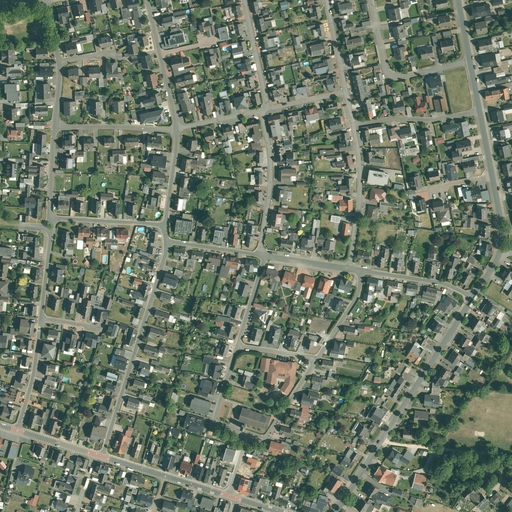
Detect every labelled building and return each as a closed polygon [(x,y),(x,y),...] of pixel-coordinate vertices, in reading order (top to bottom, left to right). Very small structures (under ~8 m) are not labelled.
[(100,0),(95,0),(89,1),(91,11),(102,9),(103,9),(102,5),(100,0)] [(127,0),(128,8),(129,8),(139,6),(138,0),(127,0)] [(257,1),(251,2),(254,13),(260,12),(258,2),(257,1)] [(289,9),(288,1),(280,3),(282,10),(289,9)] [(341,2),(335,3),(338,14),(339,13),(344,12),(342,5),(341,2)] [(351,3),(342,5),(344,12),(347,12),(353,10),(351,3)] [(73,6),(76,16),(84,14),(82,4),(73,6)] [(489,4),(472,8),(474,17),(491,14),(489,4)] [(240,5),(233,6),(234,7),(232,8),(230,9),(231,17),(235,16),(236,17),(242,16),(240,5)] [(139,6),(129,8),(130,11),(134,11),(137,25),(143,23),(139,6)] [(168,6),(160,7),(162,15),(170,13),(168,6)] [(319,6),(314,7),(314,8),(312,9),(310,10),(312,19),(316,18),(322,17),(320,6),(319,6)] [(67,7),(57,9),(59,17),(60,23),(66,22),(65,16),(69,15),(67,7)] [(398,8),(389,9),(390,14),(391,14),(392,20),(392,21),(402,18),(401,14),(400,14),(398,8)] [(172,16),(161,18),(162,19),(160,20),(161,22),(162,23),(163,27),(170,25),(174,24),(172,16)] [(340,17),(339,17),(340,20),(339,20),(341,31),(350,29),(355,28),(354,23),(346,25),(344,16),(340,17)] [(450,18),(446,18),(445,16),(438,17),(438,18),(440,26),(446,25),(447,26),(451,25),(450,18)] [(260,19),(257,20),(259,30),(265,29),(273,27),(271,20),(264,21),(263,19),(263,18),(260,19)] [(206,21),(199,23),(201,31),(208,30),(208,29),(211,29),(210,25),(209,21),(206,22),(206,21)] [(485,21),(475,23),(477,34),(488,32),(486,22),(486,21),(485,21)] [(241,23),(235,24),(236,31),(232,32),(233,36),(237,35),(243,34),(241,23)] [(323,24),(317,25),(319,36),(320,35),(325,34),(323,24)] [(403,25),(393,27),(394,32),(396,38),(395,38),(395,39),(398,38),(405,37),(405,36),(403,30),(404,30),(403,25)] [(218,28),(221,39),(229,38),(227,27),(226,27),(226,26),(218,28)] [(168,36),(164,37),(166,47),(173,46),(174,47),(178,46),(178,43),(186,41),(183,32),(180,33),(171,35),(170,35),(171,38),(168,39),(168,36)] [(146,35),(138,37),(138,38),(134,39),(134,41),(135,40),(136,43),(137,47),(148,44),(146,35)] [(110,36),(98,38),(100,48),(112,45),(111,39),(110,36)] [(133,36),(127,37),(129,45),(136,43),(135,40),(134,41),(134,39),(133,36)] [(267,36),(261,37),(263,48),(267,47),(269,47),(269,46),(267,36)] [(302,37),(294,39),(295,45),(300,44),(300,41),(300,39),(302,39),(302,37)] [(361,37),(350,40),(349,37),(343,38),(345,48),(363,45),(361,37)] [(497,38),(491,39),(491,38),(488,39),(479,41),(480,50),(493,47),(495,49),(500,48),(499,41),(497,42),(497,38)] [(453,39),(441,42),(444,54),(443,51),(454,48),(455,51),(453,39)] [(76,41),(69,43),(70,44),(65,45),(67,54),(78,52),(76,41)] [(240,48),(233,50),(234,54),(247,51),(245,41),(243,41),(239,42),(240,48)] [(327,41),(321,42),(321,43),(323,53),(329,52),(327,41)] [(300,44),(295,45),(297,53),(303,51),(310,45),(309,42),(300,44)] [(129,45),(127,45),(129,53),(133,52),(138,51),(137,47),(136,43),(129,45)] [(321,43),(310,46),(311,51),(313,52),(314,55),(323,53),(321,43)] [(405,46),(395,48),(395,53),(396,53),(397,59),(406,58),(405,51),(406,51),(405,46)] [(432,47),(420,49),(422,59),(428,57),(434,56),(432,47)] [(47,48),(36,49),(36,58),(47,57),(47,48)] [(14,49),(2,49),(2,52),(2,59),(3,59),(3,61),(9,61),(14,61),(14,49)] [(271,53),(265,55),(267,66),(273,64),(271,53)] [(352,54),(346,55),(349,66),(353,65),(360,63),(358,56),(353,57),(352,54)] [(495,54),(482,56),(484,67),(497,64),(497,63),(495,54)] [(150,55),(141,57),(143,68),(153,65),(152,61),(151,61),(150,55)] [(215,55),(207,57),(209,65),(217,63),(215,55)] [(182,57),(171,59),(173,68),(178,67),(184,65),(182,60),(182,57)] [(249,58),(243,59),(244,66),(240,67),(241,71),(245,70),(251,69),(249,58)] [(331,58),(324,59),(325,63),(315,65),(317,73),(333,69),(331,58)] [(116,63),(106,63),(107,68),(106,68),(106,72),(106,77),(110,77),(110,76),(117,76),(116,68),(116,67),(116,63)] [(10,67),(2,67),(2,76),(10,76),(10,75),(16,75),(16,70),(10,70),(10,67)] [(49,67),(40,68),(41,72),(42,73),(43,76),(52,76),(52,67),(49,67)] [(99,68),(89,68),(89,77),(98,77),(99,77),(99,72),(99,68)] [(78,78),(78,69),(74,69),(74,70),(68,70),(68,78),(74,78),(74,77),(78,77),(78,78)] [(359,69),(352,71),(353,75),(354,82),(361,80),(359,69)] [(269,72),(268,72),(271,83),(275,82),(281,81),(279,76),(275,76),(274,71),(269,72)] [(155,73),(145,75),(148,86),(157,84),(155,78),(156,78),(155,73)] [(192,73),(184,75),(184,76),(175,78),(177,85),(186,83),(186,84),(194,82),(192,73)] [(496,74),(486,76),(487,84),(492,83),(497,82),(497,83),(506,81),(505,77),(505,76),(497,78),(496,74)] [(331,77),(330,77),(331,79),(327,80),(328,88),(339,86),(336,75),(331,77)] [(244,78),(245,80),(245,81),(246,81),(247,84),(248,84),(249,88),(255,87),(253,76),(244,78)] [(440,76),(430,78),(431,83),(432,88),(432,87),(442,85),(440,76)] [(361,80),(354,82),(355,88),(363,87),(367,86),(366,79),(361,80)] [(10,84),(4,84),(5,92),(6,92),(16,92),(16,91),(16,84),(16,83),(10,84)] [(43,84),(37,84),(38,91),(35,91),(38,91),(38,98),(44,98),(50,97),(49,94),(50,94),(49,94),(49,92),(50,92),(49,92),(49,89),(49,87),(49,83),(43,84)] [(508,88),(500,89),(501,96),(502,99),(510,98),(508,88)] [(271,90),(270,90),(273,101),(281,99),(280,95),(279,92),(277,92),(277,90),(276,89),(271,90)] [(500,89),(485,92),(487,99),(501,96),(500,89)] [(16,92),(6,92),(7,100),(10,100),(18,100),(18,99),(18,91),(16,91),(16,92)] [(159,92),(150,94),(151,98),(144,100),(145,106),(155,104),(162,102),(159,92)] [(188,99),(186,92),(178,94),(181,103),(182,103),(184,112),(192,110),(191,104),(193,103),(191,99),(188,99)] [(256,93),(252,94),(252,95),(255,105),(261,104),(258,93),(256,93)] [(364,93),(357,94),(358,101),(362,100),(365,99),(364,93)] [(226,95),(221,97),(224,110),(231,109),(230,103),(229,99),(228,99),(227,96),(226,95)] [(245,97),(245,96),(244,96),(235,98),(235,99),(237,108),(243,107),(247,106),(245,97)] [(205,97),(200,98),(204,115),(212,113),(210,103),(206,103),(206,99),(205,99),(205,97)] [(420,103),(419,98),(415,99),(417,112),(426,110),(424,102),(420,103)] [(444,98),(434,100),(437,112),(446,110),(444,98)] [(75,101),(64,102),(65,114),(75,114),(74,110),(73,110),(73,106),(76,106),(75,101)] [(100,101),(90,102),(90,106),(91,106),(91,113),(101,113),(100,101)] [(122,101),(113,101),(114,104),(115,104),(115,111),(123,111),(122,101)] [(393,103),(392,103),(394,112),(405,109),(403,101),(397,102),(393,103)] [(337,102),(326,105),(328,111),(339,108),(337,102)] [(35,106),(35,108),(35,112),(38,112),(38,115),(47,114),(47,105),(35,106)] [(317,107),(306,109),(306,110),(303,110),(305,118),(305,121),(306,120),(309,120),(319,118),(319,117),(318,111),(317,107)] [(16,108),(7,108),(8,119),(16,119),(16,108)] [(155,111),(149,112),(141,114),(143,113),(144,116),(143,116),(143,117),(144,117),(145,122),(161,118),(159,111),(159,110),(155,111)] [(502,110),(492,112),(494,122),(504,120),(502,110)] [(298,111),(287,113),(289,119),(289,121),(291,121),(300,119),(299,117),(298,111)] [(284,114),(269,117),(270,123),(271,123),(271,127),(271,128),(272,128),(274,138),(273,138),(273,139),(282,137),(280,125),(280,124),(276,125),(275,122),(286,120),(284,114)] [(340,118),(330,120),(331,128),(332,129),(341,127),(342,127),(340,118)] [(257,120),(246,122),(246,123),(243,123),(244,129),(254,127),(258,126),(257,120)] [(467,122),(450,125),(451,132),(458,130),(459,136),(469,134),(468,130),(467,127),(468,127),(467,122)] [(287,124),(280,125),(282,137),(289,135),(288,131),(287,124)] [(381,124),(363,127),(364,127),(365,130),(362,130),(364,142),(370,141),(371,144),(381,142),(381,141),(380,141),(379,134),(380,134),(379,134),(378,134),(378,129),(382,128),(381,124)] [(448,125),(443,126),(444,133),(451,132),(450,125),(449,124),(448,125)] [(232,126),(223,128),(224,132),(223,133),(224,135),(225,135),(234,133),(232,126)] [(411,128),(400,130),(402,138),(412,135),(411,128)] [(504,129),(496,131),(498,140),(506,138),(504,129)] [(16,130),(8,130),(7,139),(19,140),(20,135),(20,134),(20,131),(20,130),(16,130)] [(430,130),(421,131),(423,141),(432,139),(430,130)] [(214,131),(205,133),(206,140),(207,140),(207,143),(210,142),(210,141),(210,139),(215,138),(214,131)] [(347,132),(342,133),(343,138),(341,139),(342,143),(350,142),(348,132),(347,132)] [(46,134),(38,134),(37,143),(45,144),(46,134)] [(161,138),(148,136),(147,143),(145,143),(145,146),(160,147),(161,138)] [(138,137),(124,137),(124,145),(134,145),(134,143),(138,143),(138,137)] [(93,138),(84,138),(84,139),(81,139),(81,143),(84,143),(84,146),(94,146),(93,138)] [(114,138),(104,138),(104,146),(114,146),(114,138)] [(197,140),(189,139),(187,149),(196,150),(197,140)] [(70,140),(63,140),(63,149),(70,148),(74,148),(74,140),(70,140)] [(470,140),(460,142),(461,151),(472,149),(470,140)] [(342,143),(339,144),(341,150),(351,148),(350,142),(342,143)] [(460,142),(457,143),(458,147),(456,147),(457,151),(452,152),(454,160),(463,159),(461,151),(460,142)] [(45,144),(37,143),(37,154),(45,154),(45,144)] [(509,144),(499,146),(501,157),(505,156),(505,157),(511,155),(509,144)] [(253,149),(249,150),(250,156),(257,154),(257,151),(262,151),(262,147),(261,147),(255,149),(253,149)] [(277,147),(278,158),(284,158),(284,157),(284,154),(286,154),(285,149),(284,149),(283,147),(277,147)] [(284,158),(278,158),(278,163),(289,162),(294,162),(294,161),(293,152),(287,153),(287,157),(284,157),(284,158)] [(155,156),(152,155),(152,157),(151,165),(158,166),(165,167),(166,157),(155,156)] [(345,160),(337,161),(337,162),(333,163),(334,167),(338,167),(353,164),(351,155),(347,156),(344,156),(345,160)] [(414,164),(420,160),(417,156),(411,160),(414,164)] [(66,157),(61,157),(61,167),(71,167),(70,167),(71,158),(72,158),(71,158),(66,157)] [(192,159),(183,158),(182,169),(190,171),(190,170),(191,170),(192,167),(195,167),(197,167),(197,165),(198,161),(192,160),(192,159)] [(208,159),(198,158),(198,161),(197,165),(207,167),(208,159)] [(471,161),(463,163),(465,171),(469,171),(476,170),(474,161),(471,161)] [(511,162),(503,164),(505,175),(511,173),(511,165),(511,166),(511,162)] [(17,163),(8,163),(7,168),(6,168),(6,171),(7,171),(7,175),(16,176),(17,163)] [(44,166),(36,165),(36,166),(32,165),(32,166),(29,165),(28,175),(29,175),(32,175),(43,176),(44,166)] [(447,168),(446,168),(448,174),(449,179),(457,177),(455,166),(447,168)] [(285,169),(284,169),(280,169),(279,169),(278,180),(285,181),(285,180),(291,180),(291,175),(296,175),(296,170),(293,170),(293,169),(285,169)] [(385,171),(369,169),(367,182),(384,185),(384,183),(387,183),(389,173),(385,173),(385,171)] [(438,170),(429,172),(429,173),(428,173),(429,176),(430,176),(431,180),(440,178),(438,170)] [(162,173),(153,171),(152,183),(159,184),(160,181),(163,182),(164,175),(161,174),(161,173),(162,173)] [(43,176),(32,175),(32,179),(32,180),(35,181),(35,185),(43,186),(43,176)] [(419,175),(410,177),(413,189),(422,187),(421,182),(420,182),(419,175)] [(189,177),(182,176),(181,186),(193,188),(194,182),(189,182),(189,178),(189,177)] [(350,178),(346,178),(346,185),(340,186),(341,192),(345,192),(345,193),(349,193),(354,193),(353,177),(350,178)] [(29,178),(24,178),(24,182),(20,182),(20,187),(20,190),(25,190),(25,188),(25,184),(28,185),(31,185),(35,185),(35,181),(32,180),(32,179),(29,178)] [(468,187),(462,188),(464,200),(472,199),(470,190),(469,190),(468,187)] [(386,191),(373,188),(371,200),(379,201),(380,197),(385,198),(386,191)] [(479,188),(470,190),(472,199),(481,197),(480,192),(479,188)] [(278,189),(276,200),(287,202),(288,191),(284,190),(278,189)] [(488,190),(480,192),(481,197),(481,199),(486,199),(486,200),(490,199),(488,190)] [(189,193),(180,191),(179,196),(181,196),(181,198),(184,198),(184,199),(188,199),(189,193)] [(416,193),(409,195),(411,202),(416,201),(418,200),(416,193)] [(151,201),(148,200),(146,208),(154,209),(155,206),(160,206),(161,195),(155,194),(155,197),(152,197),(151,201)] [(65,196),(59,196),(58,208),(68,209),(69,197),(65,196)] [(42,198),(30,197),(26,197),(26,200),(25,200),(25,207),(28,207),(33,208),(33,207),(41,208),(42,198)] [(181,198),(175,197),(173,208),(182,210),(184,199),(184,198),(181,198)] [(100,198),(92,198),(92,208),(93,208),(93,212),(101,213),(102,199),(100,199),(100,198)] [(418,200),(416,201),(418,210),(427,208),(424,199),(418,200)] [(342,200),(341,200),(341,201),(341,210),(352,209),(352,200),(342,200)] [(443,200),(433,202),(435,211),(443,209),(445,209),(444,205),(444,204),(443,204),(443,200)] [(84,202),(76,201),(76,212),(84,212),(84,202)] [(119,204),(111,204),(111,213),(119,214),(119,204)] [(137,205),(128,205),(128,214),(136,215),(137,205)] [(378,207),(370,206),(368,218),(376,220),(378,207)] [(41,208),(33,207),(33,208),(32,217),(41,218),(41,208)] [(486,213),(486,207),(477,207),(478,217),(487,217),(487,213),(486,213)] [(444,210),(440,211),(440,214),(438,214),(440,222),(450,220),(448,210),(444,211),(444,210)] [(282,214),(272,212),(271,224),(280,225),(282,214)] [(233,226),(232,226),(232,230),(231,230),(230,233),(232,233),(238,234),(239,229),(242,229),(243,223),(238,222),(237,227),(233,226)] [(253,227),(249,226),(249,224),(248,224),(247,232),(248,232),(255,233),(256,233),(257,225),(253,225),(253,227)] [(490,225),(482,224),(481,234),(481,235),(489,236),(490,225)] [(89,228),(79,228),(78,235),(89,236),(89,228)] [(108,229),(98,229),(97,236),(101,236),(108,237),(108,229)] [(127,230),(117,230),(117,237),(118,237),(126,238),(127,238),(127,230)] [(220,231),(216,230),(215,241),(221,242),(221,239),(224,239),(225,232),(220,231)] [(70,231),(62,231),(61,248),(67,249),(67,243),(69,243),(70,231)] [(158,232),(152,231),(152,234),(148,234),(148,238),(151,238),(151,242),(153,242),(157,242),(158,232)] [(298,234),(291,233),(290,240),(293,241),(294,239),(297,240),(298,234)] [(254,236),(248,235),(246,246),(252,247),(254,236)] [(310,235),(310,239),(303,238),(301,249),(313,250),(314,244),(314,242),(314,236),(310,235)] [(39,237),(31,236),(31,241),(31,246),(39,247),(39,237)] [(327,240),(326,246),(323,246),(322,252),(333,253),(335,242),(327,240)] [(489,243),(483,243),(483,246),(482,246),(481,250),(482,250),(482,254),(490,255),(490,251),(491,251),(492,247),(491,247),(491,244),(489,243)] [(0,246),(0,254),(3,255),(11,256),(12,248),(0,246)] [(39,247),(31,246),(30,256),(38,256),(39,247)] [(382,252),(381,256),(379,256),(378,266),(384,267),(385,257),(388,258),(389,248),(383,247),(382,252)] [(399,255),(396,255),(395,257),(396,257),(394,269),(401,270),(401,266),(403,267),(404,262),(402,261),(402,259),(403,260),(404,256),(402,254),(399,253),(399,255)] [(221,256),(210,254),(209,262),(209,263),(210,263),(219,265),(221,256)] [(452,257),(451,256),(448,266),(454,268),(455,265),(457,266),(459,259),(452,257)] [(239,258),(228,257),(226,266),(228,267),(237,269),(239,258)] [(469,258),(466,262),(464,266),(463,266),(468,269),(469,268),(470,269),(473,265),(475,262),(474,261),(469,258)] [(157,262),(148,259),(147,262),(146,264),(143,264),(142,268),(148,270),(154,272),(157,262)] [(195,260),(187,259),(186,268),(193,269),(195,260)] [(258,261),(247,259),(246,264),(245,269),(248,270),(253,271),(254,267),(257,267),(258,261)] [(435,264),(430,264),(428,274),(434,275),(435,272),(437,272),(439,262),(435,261),(435,264)] [(448,266),(445,277),(451,278),(454,268),(448,266)] [(466,272),(461,281),(467,284),(473,273),(474,273),(474,272),(470,269),(469,268),(468,269),(463,266),(461,270),(466,272)] [(56,269),(53,268),(53,272),(52,274),(53,275),(52,280),(54,280),(54,281),(55,282),(57,282),(58,281),(58,280),(61,281),(62,270),(62,269),(56,269)] [(511,271),(507,268),(501,277),(508,282),(511,284),(511,283),(511,271)] [(176,269),(174,274),(181,277),(183,271),(176,269)] [(278,272),(268,269),(266,273),(265,274),(265,275),(265,276),(265,278),(274,281),(275,282),(276,280),(278,272)] [(296,275),(290,274),(291,273),(286,271),(285,275),(284,276),(284,277),(284,278),(283,281),(287,282),(287,283),(289,284),(290,283),(293,284),(294,281),(296,275)] [(166,274),(163,283),(175,287),(177,278),(166,274)] [(315,279),(306,276),(303,285),(307,286),(312,288),(315,279)] [(331,280),(322,277),(318,290),(319,290),(319,291),(322,292),(323,291),(327,292),(327,293),(327,292),(331,280)] [(349,280),(346,279),(345,280),(342,279),(341,280),(339,287),(339,288),(349,291),(352,282),(348,281),(349,280)] [(275,282),(274,281),(271,289),(277,291),(280,281),(276,280),(275,282)] [(398,283),(388,281),(387,287),(386,287),(385,294),(391,295),(391,290),(395,290),(395,288),(397,289),(398,283)] [(151,285),(144,283),(141,293),(147,295),(151,285)] [(245,284),(241,283),(238,293),(247,295),(248,292),(249,289),(250,285),(245,284)] [(403,283),(398,283),(397,289),(395,288),(395,290),(395,292),(401,293),(400,294),(402,294),(403,283)] [(375,285),(367,284),(365,294),(364,300),(370,301),(373,287),(375,287),(375,285)] [(312,288),(307,286),(304,296),(309,297),(312,288)] [(438,290),(428,287),(427,291),(425,290),(422,300),(431,302),(431,303),(432,303),(435,303),(436,299),(438,290)] [(141,293),(135,291),(135,293),(134,293),(133,295),(134,295),(133,297),(146,301),(147,295),(141,293)] [(172,296),(162,292),(160,298),(164,299),(163,301),(167,303),(168,301),(170,301),(172,296)] [(327,292),(324,302),(329,303),(331,298),(332,294),(327,292),(327,293),(327,292)] [(395,292),(394,292),(393,297),(392,296),(391,302),(397,302),(400,297),(400,294),(401,293),(395,292)] [(449,296),(444,304),(445,304),(442,308),(450,313),(454,307),(458,302),(449,296)] [(60,299),(53,298),(51,309),(57,310),(60,299)] [(340,300),(335,298),(335,299),(332,308),(341,311),(344,301),(340,300)] [(91,301),(84,299),(83,299),(82,306),(83,306),(81,315),(88,316),(90,305),(91,301)] [(75,302),(69,301),(67,312),(73,313),(75,302)] [(490,301),(486,307),(486,306),(483,310),(491,315),(496,308),(497,306),(490,301)] [(235,307),(230,305),(227,315),(238,318),(242,307),(236,305),(235,307)] [(143,307),(137,306),(134,316),(140,318),(143,307)] [(261,311),(256,310),(255,316),(254,316),(253,321),(265,323),(267,312),(270,313),(270,309),(262,308),(261,311)] [(500,311),(496,308),(491,315),(490,317),(492,318),(494,315),(495,315),(497,316),(500,311)] [(104,312),(98,310),(96,320),(103,321),(103,318),(104,312)] [(171,315),(157,310),(155,316),(158,317),(157,320),(162,321),(163,319),(169,320),(171,315)] [(476,316),(470,326),(477,330),(481,325),(483,321),(476,316)] [(501,320),(496,317),(494,320),(492,323),(497,326),(501,320)] [(25,319),(21,318),(21,319),(19,330),(25,331),(33,332),(34,322),(28,321),(28,319),(25,319)] [(435,319),(430,328),(438,333),(443,324),(442,323),(435,319)] [(113,324),(110,323),(109,326),(107,333),(115,336),(119,325),(113,324)] [(229,327),(226,326),(225,330),(219,329),(217,335),(228,339),(229,336),(232,337),(236,326),(230,324),(229,327)] [(490,336),(482,331),(484,327),(481,325),(477,330),(480,332),(478,334),(479,335),(478,337),(483,341),(486,343),(490,336)] [(136,330),(127,327),(126,330),(125,330),(124,334),(127,335),(124,342),(132,345),(136,330)] [(262,329),(254,327),(251,339),(259,341),(262,329)] [(281,329),(273,327),(269,342),(277,344),(281,329)] [(356,329),(345,327),(344,333),(348,334),(347,336),(352,337),(352,335),(355,335),(356,329)] [(166,332),(151,328),(149,336),(157,339),(158,336),(164,338),(166,332)] [(300,331),(291,329),(290,332),(289,332),(288,336),(290,336),(288,344),(294,346),(296,337),(298,338),(300,331)] [(58,331),(49,330),(48,336),(57,338),(58,331)] [(503,340),(508,334),(505,332),(499,338),(503,340)] [(77,334),(67,333),(66,342),(64,341),(63,349),(74,351),(77,341),(75,341),(77,334)] [(97,335),(86,333),(85,339),(89,340),(88,345),(95,346),(96,342),(97,336),(97,335)] [(318,337),(310,334),(306,348),(313,349),(315,341),(317,341),(318,337)] [(471,339),(464,335),(459,343),(465,347),(464,349),(467,351),(465,353),(469,356),(474,348),(471,346),(473,342),(472,341),(470,340),(471,339)] [(434,340),(428,337),(427,339),(425,342),(430,346),(434,340)] [(483,341),(478,337),(473,344),(477,347),(479,345),(480,346),(483,341)] [(30,339),(25,339),(25,342),(21,342),(20,348),(31,349),(32,340),(30,339)] [(43,342),(41,355),(47,356),(50,357),(53,358),(55,345),(54,345),(51,344),(43,342)] [(230,345),(224,343),(221,354),(226,355),(230,345)] [(156,348),(146,345),(144,351),(147,352),(147,354),(157,358),(159,351),(159,350),(156,348)] [(420,349),(414,345),(411,350),(422,357),(426,350),(421,347),(420,349)] [(422,357),(411,350),(407,356),(413,360),(418,364),(422,357)] [(454,350),(448,359),(456,364),(462,355),(454,350)] [(469,356),(465,353),(461,359),(465,362),(469,356)] [(117,355),(114,365),(124,368),(127,358),(117,355)] [(28,356),(23,356),(23,361),(21,361),(20,367),(28,368),(29,366),(30,356),(28,356)] [(64,361),(64,363),(73,365),(75,357),(73,356),(71,363),(64,361)] [(476,360),(469,356),(465,362),(465,363),(471,367),(476,360)] [(289,363),(271,360),(269,358),(265,358),(263,359),(262,367),(266,370),(269,369),(270,370),(269,370),(268,379),(272,382),(276,380),(277,376),(286,378),(286,382),(281,389),(288,394),(294,385),(297,365),(293,362),(291,361),(289,362),(289,363)] [(334,362),(324,360),(323,366),(326,367),(326,369),(331,370),(331,368),(333,368),(334,362)] [(150,366),(141,363),(139,368),(142,369),(141,372),(148,374),(150,366)] [(211,363),(209,374),(219,376),(220,373),(221,373),(221,369),(221,365),(217,364),(211,363)] [(482,367),(476,363),(473,368),(479,372),(482,367)] [(50,365),(44,364),(42,373),(49,374),(49,370),(54,371),(56,365),(50,364),(50,365)] [(456,371),(461,374),(464,370),(459,366),(456,371)] [(450,371),(444,367),(439,374),(438,375),(445,379),(449,381),(450,379),(453,374),(450,371)] [(26,373),(20,371),(19,376),(17,376),(14,383),(23,385),(26,373)] [(456,371),(455,371),(453,374),(450,379),(456,382),(461,374),(456,371)] [(122,376),(116,374),(116,375),(114,375),(115,374),(108,372),(106,377),(113,379),(113,378),(114,379),(113,384),(115,385),(119,386),(122,376)] [(445,379),(438,375),(439,374),(437,373),(433,380),(433,381),(439,385),(440,384),(441,384),(442,385),(445,379)] [(250,376),(245,374),(241,385),(247,387),(249,382),(250,376)] [(324,378),(314,376),(312,382),(322,384),(324,378)] [(399,382),(395,388),(400,392),(404,384),(403,384),(405,381),(406,382),(408,380),(402,376),(399,381),(399,382)] [(55,382),(52,381),(47,379),(45,379),(45,382),(51,384),(50,387),(54,388),(55,382)] [(218,383),(206,379),(202,390),(209,392),(215,394),(218,383)] [(145,383),(135,380),(133,386),(143,389),(144,387),(145,383)] [(47,384),(40,382),(38,391),(44,393),(46,388),(47,384)] [(395,388),(390,386),(386,392),(391,395),(395,398),(400,392),(395,388)] [(10,389),(9,393),(5,392),(4,397),(3,397),(7,398),(10,399),(11,398),(18,401),(21,391),(16,390),(10,388),(10,389)] [(53,389),(46,388),(44,393),(44,395),(51,397),(53,389)] [(319,393),(310,391),(309,395),(314,396),(314,399),(317,400),(319,393)] [(440,394),(432,393),(432,395),(426,395),(425,404),(439,406),(440,394)] [(309,395),(304,394),(302,403),(312,405),(314,399),(314,396),(309,395)] [(211,402),(193,396),(190,407),(193,408),(193,410),(208,414),(211,402)] [(115,399),(109,397),(109,398),(106,406),(112,408),(115,399)] [(140,400),(130,397),(126,407),(137,411),(139,406),(138,406),(140,400)] [(106,406),(100,405),(98,411),(110,414),(112,408),(106,406)] [(382,409),(377,406),(373,406),(366,418),(370,418),(374,421),(379,424),(386,412),(382,409)] [(15,410),(6,407),(4,407),(1,415),(13,419),(15,410)] [(56,409),(51,407),(50,410),(50,409),(47,418),(48,416),(53,417),(56,409)] [(255,412),(251,411),(251,410),(248,408),(248,409),(247,409),(243,408),(244,408),(243,407),(242,410),(241,410),(241,412),(242,412),(239,420),(240,420),(243,421),(243,422),(244,421),(243,424),(241,428),(245,429),(246,425),(247,422),(247,423),(248,423),(251,424),(252,425),(252,424),(255,425),(255,426),(256,426),(256,425),(260,427),(259,427),(260,427),(263,428),(264,428),(265,424),(268,416),(268,415),(267,416),(264,415),(264,414),(263,415),(260,413),(259,413),(256,412),(255,411),(255,412)] [(46,412),(42,410),(40,416),(38,415),(34,427),(40,430),(42,423),(45,424),(47,418),(50,409),(47,408),(46,412)] [(309,409),(304,408),(302,412),(302,413),(301,418),(301,419),(306,421),(309,409)] [(302,412),(292,409),(291,415),(301,418),(302,413),(302,412)] [(429,412),(415,411),(414,422),(420,423),(420,420),(428,421),(429,412)] [(38,415),(31,413),(27,425),(34,427),(38,415)] [(188,414),(184,427),(202,433),(206,420),(188,414)] [(101,416),(98,415),(94,425),(101,427),(101,426),(103,426),(106,418),(101,416)] [(58,421),(51,419),(47,432),(54,434),(58,421)] [(71,423),(66,438),(72,439),(76,426),(74,425),(75,424),(71,423)] [(364,424),(363,425),(360,423),(356,430),(365,435),(368,430),(371,426),(367,424),(364,424)] [(371,426),(368,430),(373,433),(377,426),(372,423),(371,426)] [(94,425),(90,438),(95,439),(94,440),(98,441),(98,440),(102,441),(106,427),(103,426),(101,426),(101,427),(94,425)] [(292,429),(282,426),(280,432),(283,433),(283,435),(287,437),(288,434),(290,435),(292,429)] [(412,429),(404,428),(403,438),(415,439),(416,430),(412,429)] [(361,435),(356,432),(351,439),(356,443),(359,439),(361,435)] [(130,437),(125,436),(124,435),(124,437),(120,435),(118,440),(115,439),(115,440),(113,446),(115,447),(114,450),(120,452),(123,453),(125,445),(126,442),(129,443),(130,437)] [(276,442),(272,441),(269,450),(273,451),(272,453),(277,454),(278,451),(281,452),(282,448),(283,444),(281,444),(279,443),(276,443),(276,442)] [(291,443),(282,441),(281,444),(283,444),(282,448),(289,450),(291,443)] [(135,448),(133,447),(131,456),(137,457),(141,444),(137,443),(135,448)] [(18,446),(12,445),(8,458),(15,458),(18,446)] [(45,448),(38,446),(35,445),(33,450),(37,451),(36,453),(42,455),(42,456),(46,457),(48,451),(44,449),(45,448)] [(154,451),(152,451),(151,453),(148,461),(154,462),(155,459),(158,460),(160,455),(157,455),(158,453),(160,447),(156,446),(154,451)] [(226,447),(223,457),(233,461),(236,450),(226,447)] [(360,454),(355,451),(354,451),(351,449),(349,453),(352,455),(350,458),(355,461),(360,454)] [(401,454),(394,449),(390,454),(387,458),(395,463),(398,458),(401,454)] [(62,453),(52,450),(49,457),(60,460),(62,455),(62,453)] [(170,452),(169,456),(166,455),(165,455),(162,465),(171,468),(174,460),(171,459),(173,453),(170,452)] [(413,455),(407,452),(404,456),(410,460),(413,455)] [(200,455),(195,453),(192,461),(198,463),(200,455)] [(410,460),(404,456),(401,454),(399,458),(408,464),(410,460)] [(451,456),(445,454),(442,464),(448,466),(451,456)] [(350,458),(346,455),(342,462),(351,468),(355,461),(350,458)] [(88,460),(82,458),(82,459),(80,466),(86,468),(88,460)] [(394,464),(399,467),(402,461),(398,458),(395,463),(394,464)] [(188,462),(184,460),(183,462),(182,462),(180,470),(183,471),(188,473),(189,473),(192,465),(188,463),(188,462)] [(104,464),(97,462),(95,471),(101,473),(102,471),(107,473),(108,467),(103,465),(104,464)] [(343,470),(336,465),(332,471),(338,475),(340,475),(343,470)] [(382,465),(380,468),(379,467),(375,473),(376,474),(375,477),(380,480),(381,480),(384,482),(390,484),(391,481),(394,482),(396,475),(390,473),(391,471),(382,465)] [(26,466),(23,473),(19,472),(17,480),(23,482),(23,483),(25,483),(26,483),(28,477),(31,478),(34,469),(26,466)] [(205,468),(200,466),(196,478),(202,480),(205,468)] [(211,470),(205,468),(202,480),(207,481),(211,470)] [(227,469),(222,468),(220,472),(220,474),(219,474),(217,482),(223,484),(227,469)] [(145,478),(132,475),(131,479),(130,483),(142,487),(145,478)] [(74,477),(69,476),(67,481),(72,482),(71,485),(77,486),(80,479),(74,477)] [(336,478),(334,476),(327,486),(326,486),(323,490),(326,492),(327,491),(329,488),(335,491),(336,492),(342,481),(337,478),(336,478)] [(259,482),(256,480),(253,489),(250,488),(249,494),(256,496),(258,491),(258,490),(259,487),(262,487),(263,484),(265,479),(261,477),(259,482)] [(426,480),(416,477),(413,485),(423,488),(424,485),(426,480)] [(77,486),(71,485),(56,480),(54,487),(59,489),(59,488),(63,489),(64,487),(70,489),(69,492),(75,494),(77,486)] [(99,485),(93,483),(91,491),(97,493),(98,490),(99,485)] [(250,484),(246,483),(245,486),(243,486),(241,492),(249,494),(250,488),(248,488),(250,484)] [(379,488),(372,483),(366,493),(376,500),(376,501),(385,504),(388,496),(378,493),(377,492),(379,488)] [(105,487),(99,485),(98,490),(109,493),(110,489),(105,487)] [(282,487),(276,486),(271,501),(279,503),(281,497),(279,497),(282,487)] [(480,496),(475,491),(475,490),(473,488),(472,488),(472,487),(471,488),(470,487),(466,491),(466,492),(463,494),(466,497),(469,495),(475,501),(480,507),(487,500),(482,494),(480,496)] [(193,493),(184,490),(184,492),(183,492),(181,493),(180,496),(181,497),(182,498),(181,499),(189,501),(191,502),(192,497),(193,493)] [(97,493),(91,491),(89,499),(94,500),(98,501),(101,502),(103,497),(100,496),(101,494),(97,493)] [(502,497),(498,492),(495,495),(493,497),(497,502),(499,500),(502,497)] [(146,495),(142,494),(139,502),(149,505),(150,503),(151,503),(152,500),(151,499),(152,497),(146,495)] [(318,503),(313,501),(312,503),(309,511),(318,511),(319,510),(323,511),(325,505),(327,506),(328,500),(327,500),(328,496),(320,494),(318,503)] [(284,498),(281,497),(279,503),(287,505),(289,497),(285,496),(284,498)] [(196,498),(192,497),(191,502),(189,501),(188,505),(194,506),(196,498)] [(214,500),(203,497),(200,505),(211,509),(214,500)] [(381,505),(374,501),(371,499),(370,498),(368,502),(370,503),(370,504),(374,506),(379,509),(381,505)] [(368,502),(363,499),(359,504),(359,503),(356,508),(363,511),(364,511),(366,510),(368,511),(369,511),(374,506),(370,504),(370,503),(368,502)] [(66,504),(63,503),(63,502),(58,500),(55,507),(63,510),(62,511),(69,511),(70,508),(67,507),(68,503),(66,503),(66,504)] [(175,504),(164,501),(162,509),(171,511),(172,511),(175,505),(175,504)] [(307,501),(306,505),(304,504),(302,510),(308,511),(309,511),(312,503),(307,501)]
